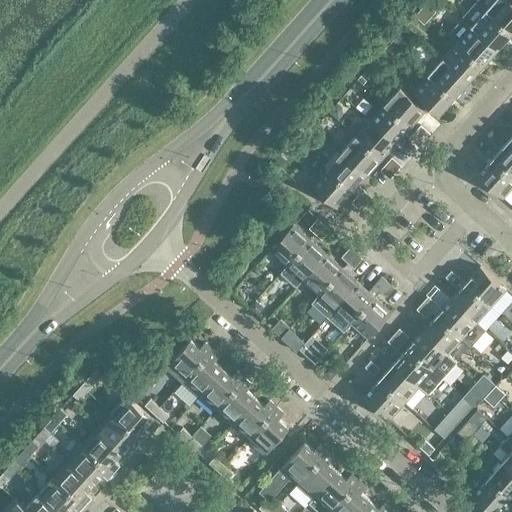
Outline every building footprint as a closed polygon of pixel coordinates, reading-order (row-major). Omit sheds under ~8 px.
[(511,31),(511,3),(508,0),(478,0),(476,2),(511,33),(511,31)] [(511,33),(476,2),(462,18),(497,49),(511,33)] [(497,49),(462,18),(448,34),(456,42),(482,65),(497,49)] [(406,43),(397,35),(391,42),(400,50),(406,43)] [(400,50),(391,42),(385,48),(395,56),(400,50)] [(482,65),(456,42),(442,58),(468,81),(482,65)] [(442,58),(427,74),(453,97),(468,81),(442,58)] [(453,97),(427,74),(412,91),(438,114),(453,97)] [(400,86),(385,103),(410,126),(426,109),(400,86)] [(410,126),(385,103),(370,119),(396,142),(410,126)] [(396,142),(370,119),(356,135),(381,159),(396,142)] [(425,139),(430,133),(421,124),(415,131),(425,139)] [(425,139),(415,131),(409,137),(419,146),(425,139)] [(356,135),(341,151),(367,175),(381,159),(356,135)] [(511,147),(506,142),(492,158),(511,176),(511,147)] [(341,151),(327,168),(353,191),(367,175),(341,151)] [(396,171),(402,165),(392,156),(386,163),(396,171)] [(511,187),(511,176),(492,158),(477,175),(502,198),(511,187)] [(396,171),(386,163),(380,169),(390,178),(396,171)] [(337,208),(353,191),(327,168),(312,185),(337,208)] [(367,204),(373,197),(363,188),(357,195),(367,204)] [(367,204),(357,195),(352,201),(361,210),(367,204)] [(315,233),(324,224),(317,218),(309,227),(315,233)] [(293,224),(270,249),(287,265),(310,239),(293,224)] [(322,239),(330,230),(324,224),(315,233),(322,239)] [(297,286),(303,279),(326,253),(310,239),(287,265),(281,271),(297,286)] [(347,263),(355,253),(349,247),(341,257),(347,263)] [(326,253),(303,279),(319,294),(342,268),(326,253)] [(353,268),(362,259),(355,253),(347,263),(353,268)] [(506,289),(480,266),(465,283),(491,306),(506,289)] [(319,294),(335,308),(358,283),(342,268),(319,294)] [(455,285),(460,278),(451,270),(445,277),(455,285)] [(379,291),(388,282),(381,276),(373,285),(379,291)] [(385,297),(394,288),(388,282),(379,291),(385,297)] [(351,323),(374,297),(358,283),(335,308),(327,317),(344,331),(351,323)] [(491,306),(465,283),(451,299),(476,322),(491,306)] [(432,311),(437,304),(428,296),(422,302),(432,311)] [(374,297),(351,323),(368,337),(391,312),(374,297)] [(476,322),(451,299),(436,315),(462,338),(471,346),(486,330),(476,322)] [(432,311),(422,302),(416,308),(426,317),(432,311)] [(462,338),(436,315),(422,331),(447,354),(462,338)] [(301,333),(308,339),(313,333),(307,327),(301,333)] [(403,343),(409,336),(399,328),(393,334),(403,343)] [(447,354),(422,331),(408,347),(442,378),(457,362),(447,354)] [(403,343),(393,334),(388,340),(397,349),(403,343)] [(167,365),(183,380),(212,348),(205,342),(200,347),(190,338),(167,365)] [(442,378),(408,347),(393,363),(419,386),(428,394),(442,378)] [(212,348),(183,380),(199,394),(223,368),(214,360),(219,355),(212,348)] [(374,375),(380,368),(371,360),(365,366),(374,375)] [(419,386),(393,363),(379,379),(404,402),(419,386)] [(223,368),(199,394),(216,409),(244,377),(237,371),(232,376),(223,368)] [(487,371),(434,423),(445,433),(485,394),(494,403),(507,391),(487,371)] [(96,381),(90,375),(81,385),(88,391),(96,381)] [(244,377),(216,409),(232,423),(255,397),(246,389),(251,384),(244,377)] [(404,402),(379,379),(364,396),(389,419),(404,402)] [(88,391),(81,385),(73,394),(79,400),(88,391)] [(126,395),(111,411),(143,440),(149,433),(144,428),(153,418),(126,395)] [(255,397),(232,423),(248,438),(276,406),(269,400),(264,405),(255,397)] [(154,413),(159,406),(150,398),(144,405),(154,413)] [(154,413),(163,422),(169,415),(159,406),(154,413)] [(276,406),(248,438),(265,453),(288,427),(279,418),(283,413),(276,406)] [(60,424),(68,414),(61,408),(53,418),(60,424)] [(111,411),(97,428),(123,451),(131,443),(136,447),(143,440),(111,411)] [(51,433),(60,424),(53,418),(44,427),(51,433)] [(186,442),(192,435),(182,427),(176,434),(186,442)] [(97,428),(82,444),(114,472),(120,465),(115,460),(123,451),(97,428)] [(186,442),(195,450),(201,444),(192,435),(186,442)] [(511,440),(508,437),(501,445),(509,453),(502,461),(511,469),(511,440)] [(425,439),(419,446),(429,454),(435,447),(425,439)] [(31,455),(39,446),(32,440),(24,449),(31,455)] [(281,467),(296,481),(298,482),(299,481),(326,451),(319,444),(314,450),(304,441),(281,467)] [(82,444),(68,460),(94,484),(102,475),(107,479),(114,472),(82,444)] [(23,464),(31,455),(24,449),(16,458),(23,464)] [(326,451),(299,481),(298,482),(314,497),(337,471),(328,463),(333,457),(326,451)] [(449,460),(439,452),(433,458),(443,467),(449,460)] [(218,471),(224,464),(215,456),(209,462),(218,471)] [(68,460),(53,476),(85,505),(91,497),(86,492),(94,484),(68,460)] [(511,469),(502,461),(488,477),(492,481),(511,498),(511,469)] [(18,468),(12,462),(0,475),(0,485),(2,487),(7,481),(18,468)] [(218,471),(228,479),(233,472),(224,464),(218,471)] [(319,511),(329,511),(358,480),(351,473),(346,479),(337,471),(314,497),(309,502),(319,511)] [(53,476),(49,481),(39,492),(60,511),(68,511),(73,507),(79,511),(85,505),(53,476)] [(511,498),(492,481),(488,477),(473,494),(493,511),(502,511),(511,501),(511,498)] [(358,511),(370,500),(361,492),(366,486),(358,480),(329,511),(358,511)] [(14,498),(13,499),(28,511),(60,511),(39,492),(25,508),(14,498)] [(28,511),(13,499),(0,511),(28,511)] [(264,511),(271,511),(274,509),(264,500),(259,507),(264,511)] [(387,511),(391,509),(384,502),(379,508),(370,500),(358,511),(387,511)]
